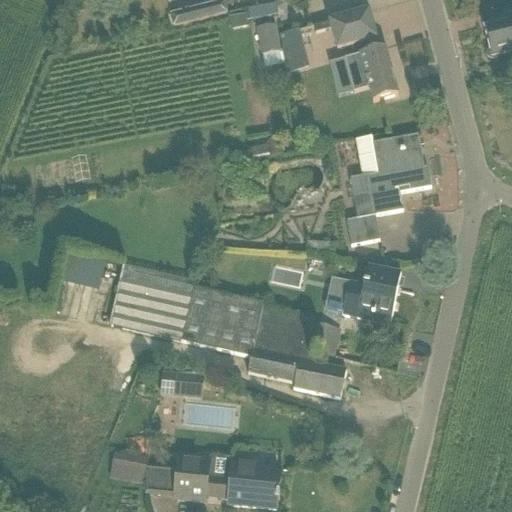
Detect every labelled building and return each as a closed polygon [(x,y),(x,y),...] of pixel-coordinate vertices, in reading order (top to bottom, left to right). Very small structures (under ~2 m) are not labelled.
[(198,9),(201,23),(228,16),(225,2),(198,9)] [(276,6),(245,11),(247,22),(278,16),(276,6)] [(371,12),(329,23),(330,24),(332,32),(338,54),(379,43),(371,12)] [(511,21),(505,23),(507,28),(485,33),(489,51),(488,52),(487,53),(487,54),(487,55),(487,56),(487,57),(487,59),(488,60),(489,61),(491,62),(492,62),(493,62),(494,62),(511,57),(511,21)] [(332,32),(330,24),(314,29),(316,36),(332,32)] [(256,32),(261,59),(281,55),(276,28),(256,32)] [(385,51),(345,62),(354,95),(370,91),(374,105),(398,98),(385,51)] [(304,52),(283,57),(285,67),(288,77),(309,71),(304,52)] [(357,222),(347,224),(352,249),(381,244),(376,219),(404,214),(400,196),(432,191),(428,170),(424,171),(418,138),(374,146),(379,177),(363,180),(350,182),(357,222)] [(18,233),(17,217),(1,218),(2,234),(18,233)] [(100,291),(102,263),(74,261),(72,289),(100,291)] [(295,388),(294,392),(341,402),(347,374),(310,367),(313,354),(315,345),(308,343),(312,325),(313,322),(264,311),(264,308),(194,292),(195,284),(123,269),(111,329),(252,361),(249,379),(295,388)] [(342,318),(357,321),(391,328),(401,278),(368,271),(364,289),(349,286),(342,318)] [(335,359),(341,332),(312,325),(308,343),(315,345),(313,354),(335,359)] [(201,398),(201,377),(160,375),(160,396),(201,398)] [(112,464),(111,473),(145,479),(147,468),(149,460),(114,454),(112,464)] [(229,508),(269,511),(276,511),(277,503),(279,503),(280,498),(278,498),(280,475),(260,472),(260,466),(233,464),(233,463),(231,460),(211,458),(209,461),(209,462),(179,459),(175,502),(205,506),(206,499),(229,501),(229,508)]
